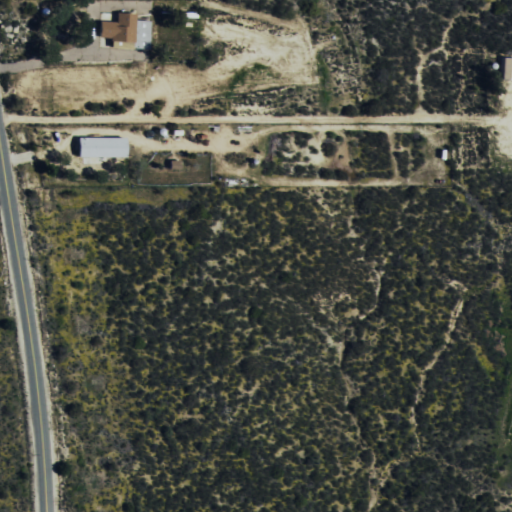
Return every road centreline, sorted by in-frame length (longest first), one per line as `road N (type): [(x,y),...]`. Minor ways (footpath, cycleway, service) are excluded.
road 1 (tertiary): [(46,511),(0,181)]
road 2 (residential): [(372,511),(396,464),(412,455),(442,458),(511,510)]
